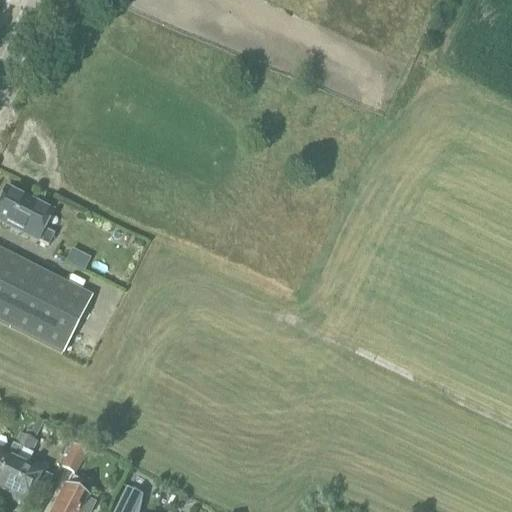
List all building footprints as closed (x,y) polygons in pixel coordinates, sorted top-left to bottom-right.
[(51,211),(4,188),(0,196),(0,221),(47,246),(53,234),(42,228),(51,211)] [(0,252),(0,324),(63,357),(92,300),(0,252)] [(37,444),(33,442),(43,423),(38,421),(31,434),(26,432),(24,437),(20,436),(15,448),(23,451),(31,456),(37,444)] [(61,469),(75,476),(87,453),(73,446),(61,469)] [(0,493),(2,494),(18,462),(0,452),(0,493)] [(18,462),(2,494),(14,500),(12,503),(18,506),(20,503),(24,505),(29,495),(41,501),(52,479),(40,473),(40,472),(18,462)] [(67,488),(66,487),(52,511),(90,511),(95,503),(87,499),(76,493),(81,483),(72,479),(67,488)] [(141,511),(144,497),(128,489),(116,511),(141,511)]
